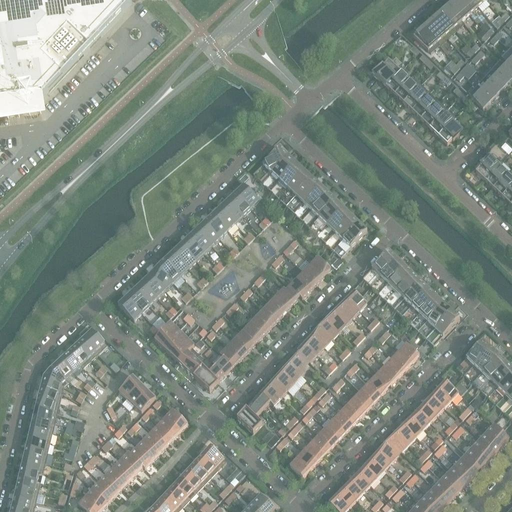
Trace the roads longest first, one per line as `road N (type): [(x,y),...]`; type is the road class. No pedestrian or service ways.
road 1 (residential): [(288,125),(89,308)]
road 2 (residential): [(208,421),(396,229)]
road 3 (residential): [(302,508),(485,314)]
road 4 (residential): [(89,308),(28,367),(0,484)]
road 5 (residential): [(208,421),(89,308)]
road 6 (residential): [(288,125),(396,229)]
road 7 (residential): [(442,178),(338,77)]
road 8 (residential): [(302,508),(208,421)]
road 9 (residential): [(396,229),(485,314)]
road 10 (secondary): [(76,180),(164,96)]
